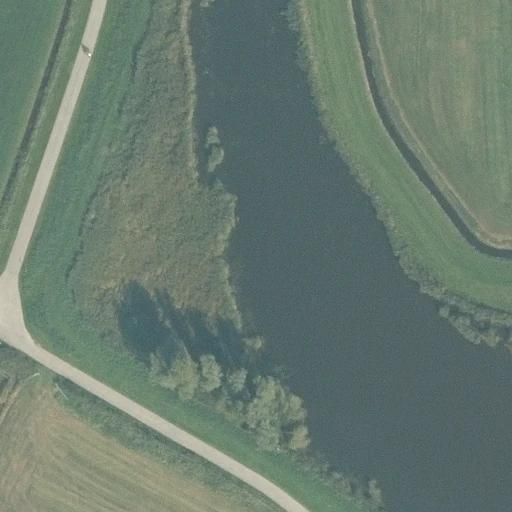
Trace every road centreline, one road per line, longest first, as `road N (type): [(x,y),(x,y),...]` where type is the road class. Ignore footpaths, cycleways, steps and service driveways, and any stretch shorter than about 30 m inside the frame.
road 1 (unclassified): [(0,333),(299,511)]
road 2 (unclassified): [(96,0),(0,305)]
